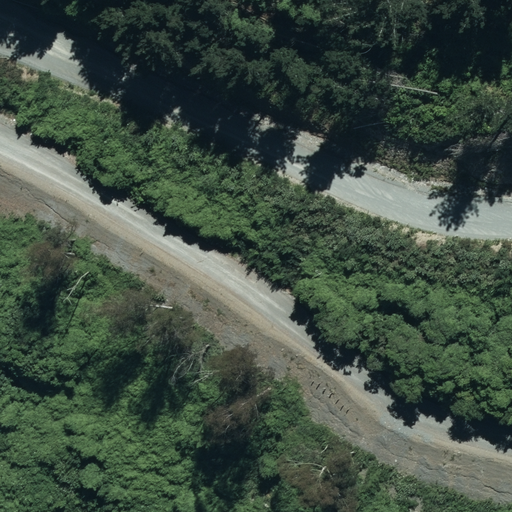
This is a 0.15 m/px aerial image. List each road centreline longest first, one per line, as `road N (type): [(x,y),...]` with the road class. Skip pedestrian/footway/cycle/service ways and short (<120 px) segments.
road 1 (track): [(511,453),(416,424),(344,385),(276,314),(173,243),(0,143)]
road 2 (track): [(0,27),(348,196),(511,241)]
